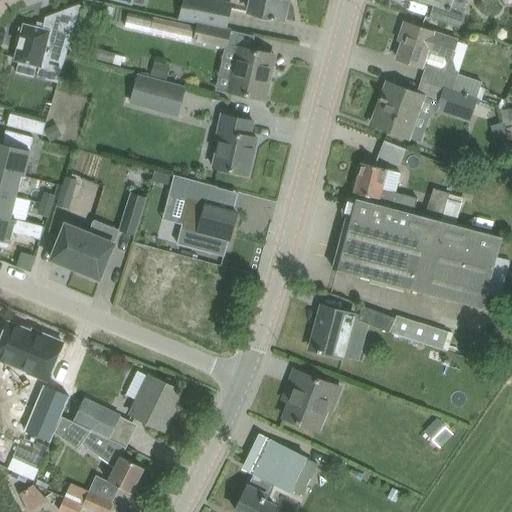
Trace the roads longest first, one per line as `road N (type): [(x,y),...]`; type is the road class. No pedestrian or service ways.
road 1 (tertiary): [(245,387),(260,357),(352,0)]
road 2 (residential): [(0,280),(245,387)]
road 3 (tertiary): [(173,511),(245,387)]
